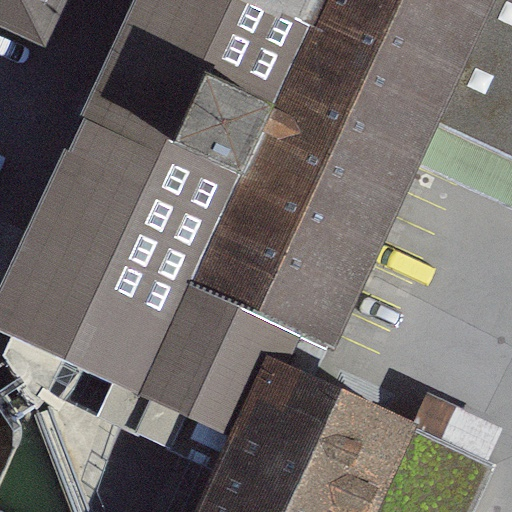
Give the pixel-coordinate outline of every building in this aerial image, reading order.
[(482,0),(137,0),(0,303),(0,368),(187,452),(224,367),(301,401),(407,165),(482,0)] [(60,0),(0,0),(0,31),(38,49),(60,0)] [(511,0),(482,0),(407,165),(511,214),(511,0)] [(187,452),(160,511),(359,511),(393,435),(301,401),(224,367),(187,452)] [(491,511),(504,483),(393,435),(359,511),(491,511)]
